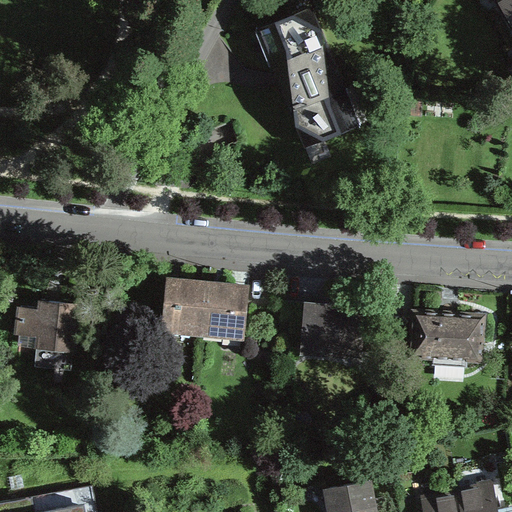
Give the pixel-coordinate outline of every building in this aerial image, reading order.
[(511,0),(499,0),(511,21),(511,0)] [(312,5),(256,27),(279,84),(304,146),(360,123),(312,5)] [(167,278),(163,322),(203,326),(208,282),(175,279),(167,278)] [(208,282),(203,326),(244,330),(248,286),(214,283),(208,282)] [(21,304),(18,333),(38,335),(35,365),(71,369),(78,302),(48,298),(42,298),(41,306),(21,304)] [(307,301),(281,299),(277,346),(360,353),(363,308),(310,304),(307,304),(307,301)] [(439,311),(414,310),(411,354),(435,356),(435,361),(465,363),(465,358),(481,359),(484,314),(459,313),(460,311),(441,310),(439,310),(439,311)] [(380,427),(362,431),(364,442),(379,438),(380,427)] [(385,511),(383,496),(373,498),(369,478),(328,486),(333,511),(385,511)] [(97,511),(93,483),(32,495),(0,501),(0,511),(21,511),(85,500),(86,511),(97,511)] [(458,493),(461,511),(496,511),(492,488),(479,490),(478,487),(458,491),(458,493)] [(461,511),(458,493),(438,497),(438,501),(425,503),(426,511),(461,511)] [(81,511),(79,502),(28,511),(81,511)]
